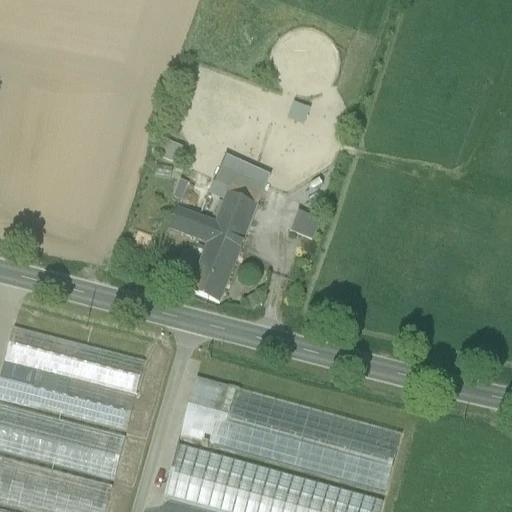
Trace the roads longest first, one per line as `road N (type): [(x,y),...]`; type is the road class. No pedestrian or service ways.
road 1 (tertiary): [(511,397),(413,379),(0,271)]
road 2 (track): [(189,321),(136,511)]
